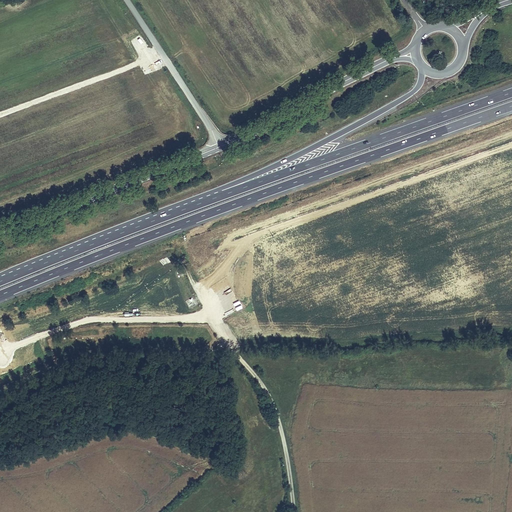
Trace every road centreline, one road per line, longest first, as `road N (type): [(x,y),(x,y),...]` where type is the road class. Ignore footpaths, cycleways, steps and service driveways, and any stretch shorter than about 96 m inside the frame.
road 1 (motorway): [(0,295),(511,105)]
road 2 (motorway): [(511,92),(104,239)]
road 3 (motorway): [(421,66),(412,92),(354,126),(104,239)]
road 4 (track): [(218,328),(227,325),(241,342),(255,344),(511,327)]
road 5 (unclassified): [(183,266),(275,408),(293,511)]
road 6 (primary): [(0,232),(221,146)]
road 7 (primary): [(221,146),(384,61)]
road 8 (residential): [(126,0),(221,146)]
